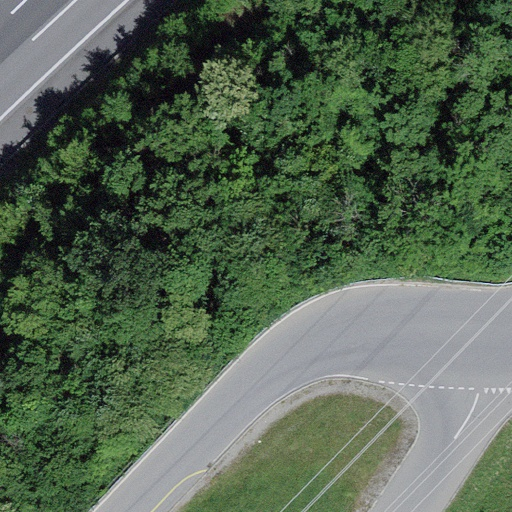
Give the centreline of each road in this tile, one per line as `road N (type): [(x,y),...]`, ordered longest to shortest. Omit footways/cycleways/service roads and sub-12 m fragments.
road 1 (unclassified): [(511,342),(395,334),(317,344),(255,380),(128,511)]
road 2 (unclassified): [(408,511),(511,366)]
